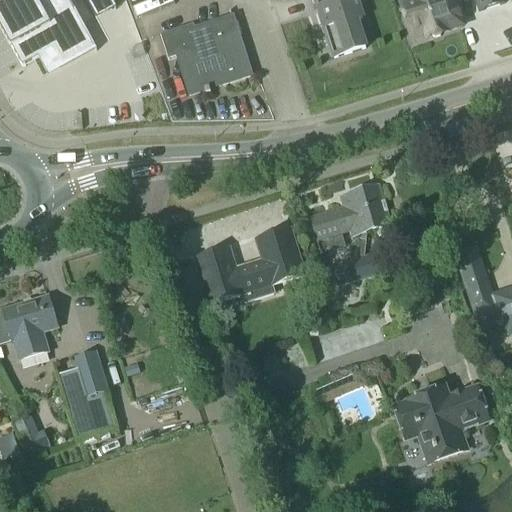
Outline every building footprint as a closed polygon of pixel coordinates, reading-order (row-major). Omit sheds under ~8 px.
[(20,68),(33,62),(41,57),(44,62),(52,57),(49,52),(53,50),(62,67),(94,50),(74,13),(73,14),(65,0),(0,0),(0,32),(10,49),(20,68)] [(113,9),(115,12),(116,11),(109,0),(83,0),(94,19),(113,9)] [(314,0),(319,14),(333,60),(365,51),(356,23),(362,21),(354,0),(314,0)] [(448,0),(415,0),(402,4),(410,32),(423,28),(426,39),(462,29),(454,6),(451,7),(448,0)] [(502,0),(473,0),(478,14),(505,6),(502,0)] [(182,77),(189,99),(251,80),(232,18),(194,30),(193,27),(160,38),(168,62),(182,58),(187,75),(182,77)] [(366,236),(376,233),(378,239),(388,236),(386,230),(390,229),(377,189),(341,200),(345,212),(310,222),(316,243),(351,233),(353,240),(361,238),(359,261),(325,271),(331,290),(379,276),(373,257),(363,260),(366,236)] [(209,308),(242,298),(245,306),(274,297),(271,289),(304,278),(290,232),(255,243),(264,271),(237,280),(229,252),(194,263),(209,308)] [(474,251),(456,257),(468,295),(487,289),(474,251)] [(511,295),(473,308),(476,320),(500,312),(509,337),(511,335),(511,295)] [(47,300),(0,314),(0,343),(10,340),(12,345),(25,341),(31,360),(48,355),(42,336),(57,331),(47,300)] [(74,364),(76,373),(85,401),(106,394),(94,356),(73,363),(74,364)] [(136,366),(124,370),(127,379),(139,375),(136,366)] [(76,373),(57,379),(64,403),(75,442),(116,430),(106,394),(85,401),(76,373)] [(421,446),(430,443),(438,464),(466,454),(458,434),(465,432),(464,430),(475,426),(476,428),(487,424),(476,393),(447,403),(444,393),(407,406),(407,407),(394,412),(405,443),(418,439),(421,446)] [(36,436),(30,421),(15,427),(22,442),(36,436)]
